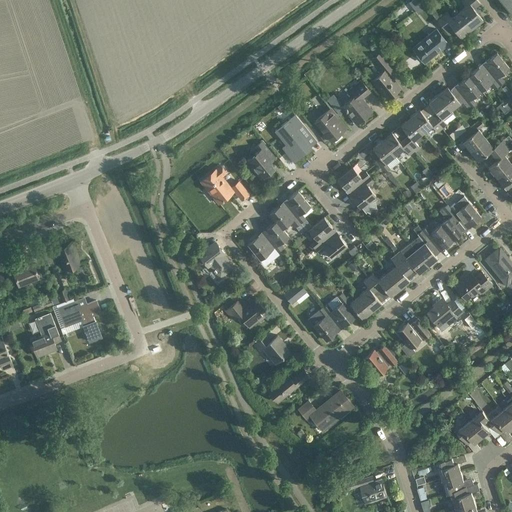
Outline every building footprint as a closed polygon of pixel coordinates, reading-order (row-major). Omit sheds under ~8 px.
[(458,10),(471,27),(482,18),(473,7),(479,2),(476,0),(460,0),(465,5),(458,10)] [(460,36),(471,27),(458,10),(451,16),(446,11),(436,19),(445,30),(451,25),(460,36)] [(436,28),(412,47),(423,61),(447,42),(436,28)] [(489,72),(499,84),(504,80),(499,75),(508,67),(496,52),(482,63),(489,72)] [(386,97),(398,87),(388,75),(393,71),(379,53),(373,58),(383,70),(372,79),(386,97)] [(478,67),(468,74),(480,90),(489,83),(494,88),(499,84),(489,72),(485,75),(478,67)] [(468,74),(458,82),(465,91),(461,94),(471,107),(476,103),(471,97),(480,90),(468,74)] [(371,111),(360,97),(369,90),(360,80),(349,89),(354,95),(342,104),(340,102),(334,108),(339,114),(345,109),(356,122),(371,111)] [(447,86),(437,94),(450,109),(459,102),(466,111),(471,107),(461,94),(456,98),(449,89),(447,86)] [(511,91),(501,101),(505,106),(510,102),(511,103),(511,91)] [(437,94),(427,102),(433,109),(434,110),(430,113),(441,127),(446,123),(443,119),(452,112),(450,109),(437,94)] [(330,139),(342,130),(333,120),(338,117),(330,107),(315,120),(322,129),(330,139)] [(419,108),(409,116),(422,132),(426,129),(431,125),(436,131),(441,127),(430,113),(426,117),(419,108)] [(294,114),(274,130),(285,143),(281,146),(293,161),(311,147),(296,129),(296,128),(302,124),(294,114)] [(409,116),(400,124),(407,132),(402,136),(413,149),(418,146),(413,139),(422,132),(409,116)] [(470,133),(462,140),(469,150),(485,137),(478,128),(483,124),(479,119),(466,129),(470,133)] [(391,131),(381,139),(394,154),(403,147),(409,153),(413,149),(402,136),(398,139),(391,131)] [(485,137),(469,150),(477,159),(480,157),(489,150),(492,154),(506,143),(502,138),(492,146),(485,137)] [(381,139),(367,150),(384,171),(387,169),(389,167),(399,160),(394,154),(381,139)] [(261,177),(273,167),(267,160),(273,155),(262,140),(255,145),(258,149),(246,159),(261,177)] [(496,158),(487,165),(495,175),(511,163),(503,153),(510,148),(506,143),(492,154),(496,158)] [(511,164),(511,163),(495,175),(503,185),(511,178),(511,164)] [(225,171),(220,165),(215,169),(215,168),(200,180),(218,201),(233,189),(240,197),(241,198),(248,193),(237,181),(229,187),(220,175),(225,171)] [(352,165),(336,178),(344,188),(353,181),(356,185),(369,175),(365,170),(359,175),(352,165)] [(359,190),(351,196),(359,207),(360,206),(365,212),(365,210),(370,213),(372,207),(376,208),(375,200),(376,199),(373,195),(375,194),(367,184),(373,180),(369,175),(356,185),(359,190)] [(297,189),(287,197),(294,206),(290,210),(300,222),(304,218),(300,213),(309,205),(297,189)] [(457,199),(449,206),(466,227),(480,216),(468,200),(462,205),(457,199)] [(466,227),(449,206),(447,203),(439,209),(446,218),(440,223),(452,238),(466,227)] [(278,204),(269,212),(275,220),(282,228),(290,220),(295,226),(300,222),(290,210),(285,213),(278,204)] [(323,216),(308,229),(315,238),(309,243),(313,247),(326,237),(322,233),(331,226),(323,216)] [(275,220),(265,228),(272,237),(268,240),(278,252),(283,248),(278,243),(288,235),(282,228),(275,220)] [(438,250),(452,238),(440,223),(431,230),(426,224),(421,228),(438,250)] [(434,253),(438,250),(421,228),(416,232),(418,234),(409,242),(427,264),(436,256),(434,253)] [(326,237),(313,247),(317,252),(323,248),(331,257),(346,245),(335,230),(326,237)] [(257,235),(247,242),(260,258),(269,251),(273,256),(278,252),(268,240),(264,244),(257,235)] [(62,271),(81,263),(73,240),(53,248),(62,271)] [(205,241),(195,248),(198,253),(207,265),(210,263),(219,276),(232,265),(223,253),(224,252),(215,240),(208,245),(205,241)] [(409,242),(395,253),(408,270),(413,267),(417,272),(427,264),(409,242)] [(511,281),(511,264),(498,247),(485,258),(505,283),(510,279),(511,281)] [(18,283),(38,275),(30,253),(22,257),(25,264),(12,269),(18,283)] [(395,264),(386,271),(399,287),(408,279),(404,274),(408,270),(395,253),(390,257),(395,264)] [(372,272),(367,276),(378,289),(382,286),(389,294),(399,287),(386,271),(377,279),(372,272)] [(491,283),(481,271),(474,276),(470,271),(464,276),(465,278),(455,286),(465,298),(476,289),(479,293),(491,283)] [(367,286),(358,294),(371,309),(381,301),(374,293),(378,289),(367,276),(362,280),(367,286)] [(283,293),(285,295),(290,302),(305,290),(298,281),(283,293)] [(55,293),(59,302),(68,299),(65,289),(55,293)] [(336,295),(341,301),(353,316),(358,313),(361,317),(371,309),(358,294),(349,301),(341,291),(336,295)] [(353,316),(341,301),(336,295),(327,302),(322,306),(339,327),(353,316)] [(266,311),(254,296),(241,307),(240,306),(236,301),(225,309),(232,318),(239,313),(240,315),(248,325),(266,311)] [(446,304),(441,297),(435,301),(437,304),(427,311),(438,325),(450,315),(453,319),(462,311),(452,299),(446,304)] [(100,311),(96,300),(77,307),(74,300),(57,306),(64,325),(81,319),(83,324),(82,325),(88,340),(100,336),(94,320),(92,314),(100,311)] [(511,305),(503,312),(507,317),(511,312),(511,305)] [(325,339),(339,327),(322,306),(317,310),(322,316),(312,323),(325,339)] [(42,334),(30,338),(36,355),(55,348),(53,342),(61,339),(50,311),(41,314),(41,313),(37,315),(37,316),(35,317),(42,334)] [(429,332),(417,318),(412,322),(413,323),(410,325),(407,322),(396,331),(405,341),(400,345),(408,355),(414,350),(411,345),(420,338),(419,337),(422,335),(424,337),(429,332)] [(270,340),(265,334),(254,343),(260,349),(262,347),(274,362),(288,350),(280,340),(281,339),(277,334),(270,340)] [(0,335),(0,364),(1,367),(12,363),(1,335),(0,335)] [(395,359),(384,345),(379,349),(379,350),(376,352),(374,349),(363,358),(375,374),(386,365),(385,365),(389,362),(390,363),(395,359)] [(293,388),(308,376),(302,368),(290,377),(286,373),(267,389),(277,400),(293,388)] [(511,386),(507,380),(502,383),(509,391),(511,388),(511,386)] [(308,400),(298,408),(306,417),(310,414),(322,429),(332,421),(330,418),(337,413),(339,415),(352,405),(339,389),(332,395),(334,397),(329,400),(328,398),(315,409),(308,400)] [(511,401),(503,409),(511,420),(511,401)] [(507,430),(511,426),(511,420),(503,409),(490,419),(492,422),(500,432),(505,428),(507,430)] [(490,419),(482,410),(470,420),(482,435),(490,429),(487,426),(492,422),(490,419)] [(475,441),(482,435),(470,420),(457,430),(467,443),(473,438),(475,441)] [(442,476),(461,470),(458,461),(454,462),(452,456),(437,461),(442,476)] [(447,492),(451,490),(462,487),(460,481),(463,480),(461,470),(442,476),(447,492)] [(424,474),(415,477),(417,483),(425,481),(424,474)] [(370,482),(368,476),(343,484),(345,490),(360,485),(365,501),(387,495),(381,478),(370,482)] [(468,492),(466,486),(462,487),(451,490),(456,506),(474,500),(471,491),(468,492)] [(474,500),(456,506),(457,511),(474,511),(474,510),(477,509),(474,500)]
